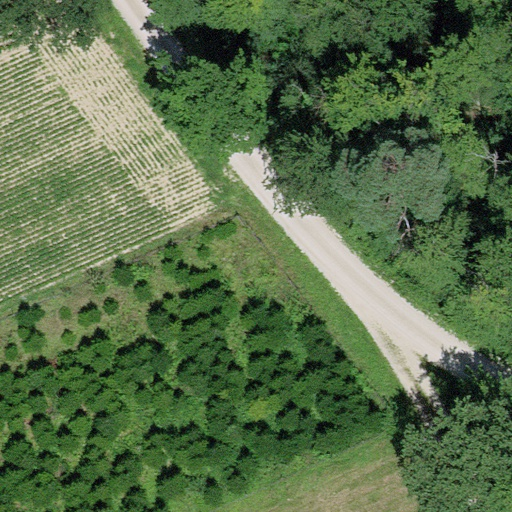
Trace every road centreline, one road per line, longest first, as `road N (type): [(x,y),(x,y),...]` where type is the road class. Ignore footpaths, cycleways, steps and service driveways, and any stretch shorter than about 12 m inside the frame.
road 1 (track): [(122,0),(195,112),(400,315),(511,384)]
road 2 (track): [(493,511),(403,357),(400,315)]
